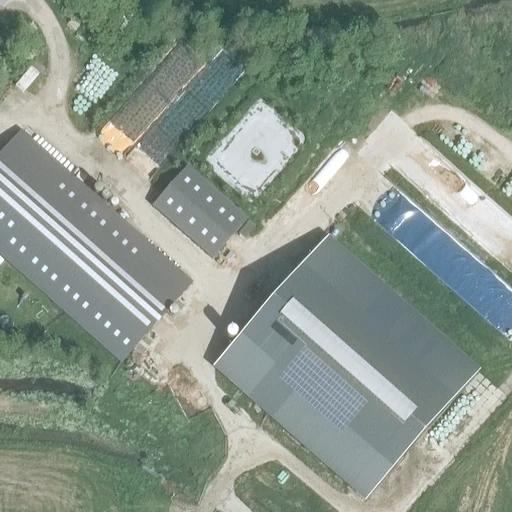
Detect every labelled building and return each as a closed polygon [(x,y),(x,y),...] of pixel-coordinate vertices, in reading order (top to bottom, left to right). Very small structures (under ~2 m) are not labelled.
[(189,284),(18,133),(0,154),(0,257),(119,363),(189,284)] [(210,260),(245,221),(185,168),(150,207),(210,260)] [(213,368),(363,501),(477,372),(326,239),(213,368)] [(477,309),(509,340),(511,336),(511,288),(504,281),(477,309)] [(0,347),(0,358),(9,360),(11,351),(0,347)] [(38,351),(35,361),(58,368),(61,358),(38,351)]
